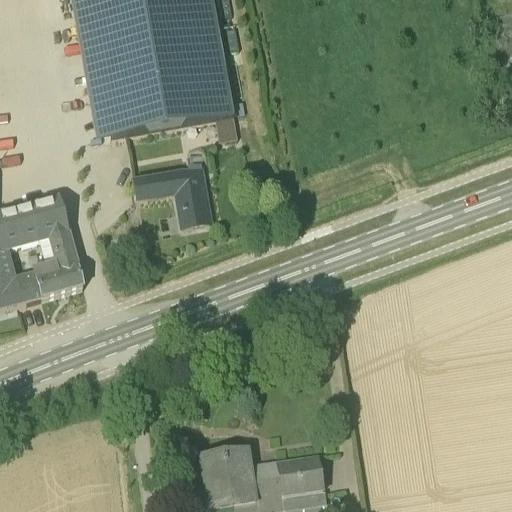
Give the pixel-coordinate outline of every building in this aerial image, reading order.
[(87,0),(113,143),(232,122),(210,0),(87,0)] [(186,170),(187,178),(134,188),(137,206),(176,199),(182,233),(209,228),(199,176),(198,168),(186,170)] [(0,316),(18,312),(3,256),(47,244),(54,268),(31,275),(39,306),(82,295),(58,205),(0,220),(0,316)] [(269,511),(264,478),(250,480),(246,457),(200,464),(206,511),(223,511),(250,508),(250,511),(269,511)] [(284,511),(283,503),(321,497),(316,463),(277,469),(278,476),(264,478),(269,511),(284,511)]
